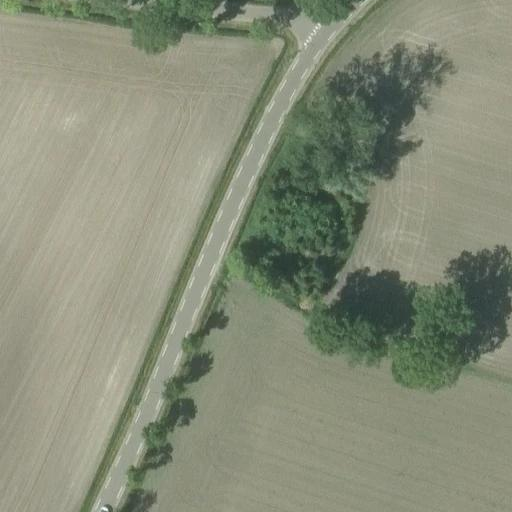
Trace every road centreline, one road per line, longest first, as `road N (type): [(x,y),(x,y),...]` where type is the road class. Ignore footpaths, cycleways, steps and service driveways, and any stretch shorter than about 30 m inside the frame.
road 1 (tertiary): [(97,511),(279,98),(327,25)]
road 2 (tertiary): [(327,25),(143,0)]
